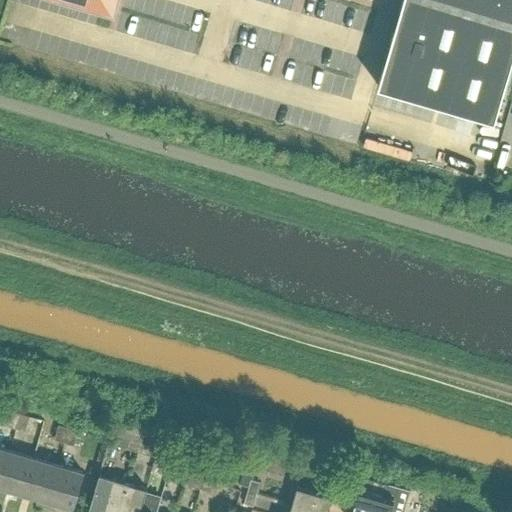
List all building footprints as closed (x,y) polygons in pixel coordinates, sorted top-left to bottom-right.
[(377,85),(493,119),(511,52),(511,0),(401,0),(399,8),(405,10),(398,34),(392,32),(390,41),(395,42),(388,66),(383,64),(377,85)] [(511,150),(511,136),(499,133),(496,146),(511,150)] [(5,424),(15,427),(19,413),(9,410),(5,424)] [(29,416),(19,413),(15,427),(24,430),(29,416)] [(108,442),(138,451),(145,428),(121,421),(117,434),(111,433),(108,442)] [(53,438),(64,441),(68,427),(58,424),(53,438)] [(77,430),(68,427),(64,441),(73,444),(77,430)] [(150,455),(153,445),(157,432),(145,428),(138,451),(150,455)] [(160,444),(172,448),(176,436),(163,433),(160,444)] [(0,478),(9,448),(0,445),(0,478)] [(7,488),(22,493),(33,456),(9,448),(0,478),(0,492),(6,494),(7,488)] [(36,503),(45,505),(57,463),(33,456),(22,493),(38,497),(36,503)] [(83,470),(57,463),(45,505),(54,508),(56,502),(72,507),(83,470)] [(166,478),(178,481),(181,472),(168,468),(166,478)] [(88,508),(101,511),(102,511),(120,511),(129,481),(99,473),(88,508)] [(187,484),(199,488),(202,478),(190,475),(187,484)] [(363,476),(359,486),(353,503),(383,511),(403,511),(410,489),(387,483),(363,476)] [(214,482),(202,478),(199,488),(211,491),(214,482)] [(250,478),(247,490),(256,492),(259,481),(250,478)] [(120,511),(137,511),(139,509),(145,490),(146,487),(129,481),(120,511)] [(296,486),(291,503),(323,511),(326,511),(331,496),(296,486)] [(155,511),(161,495),(145,490),(139,509),(137,511),(155,511)] [(243,503),(252,505),(256,492),(247,490),(243,503)] [(323,511),(291,503),(288,511),(323,511)] [(350,511),(383,511),(353,503),(350,511)]
